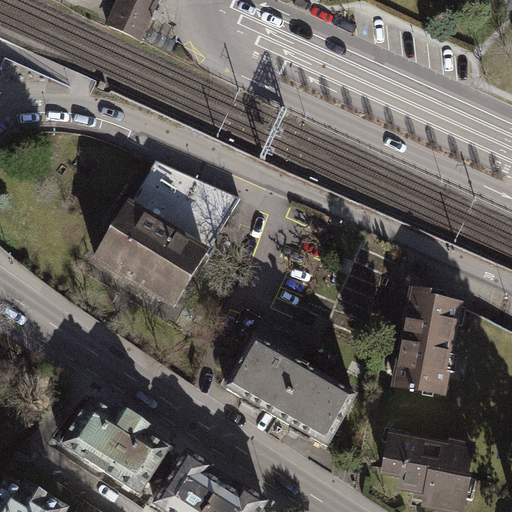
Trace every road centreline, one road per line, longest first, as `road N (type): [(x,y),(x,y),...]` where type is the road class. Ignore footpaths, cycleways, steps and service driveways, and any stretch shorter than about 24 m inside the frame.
road 1 (residential): [(0,108),(76,104),(126,118),(511,288)]
road 2 (primary): [(0,291),(339,511)]
road 3 (tertiary): [(202,0),(197,28),(206,45),(252,81),(511,200)]
road 4 (tertiary): [(511,112),(259,0)]
